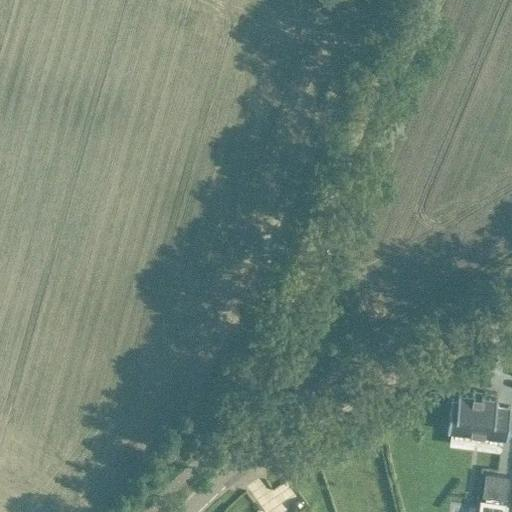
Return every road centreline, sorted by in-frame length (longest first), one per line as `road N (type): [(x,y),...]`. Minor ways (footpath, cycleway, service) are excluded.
road 1 (unclassified): [(263,445),(256,375),(412,0)]
road 2 (tertiary): [(263,445),(511,299)]
